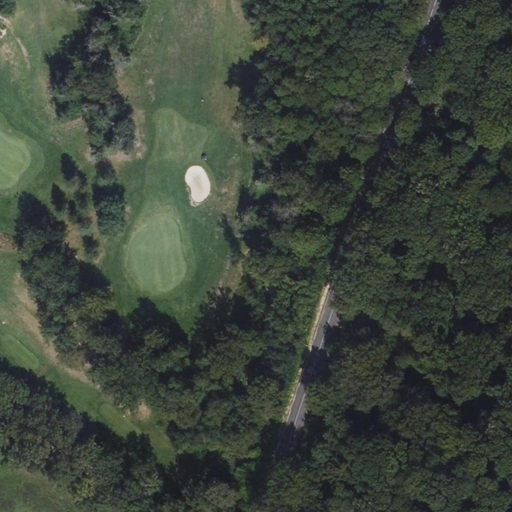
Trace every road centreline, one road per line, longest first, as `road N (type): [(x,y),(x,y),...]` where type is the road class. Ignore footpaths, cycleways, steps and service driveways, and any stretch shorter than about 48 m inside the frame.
road 1 (secondary): [(432,0),(258,511)]
road 2 (unclassified): [(0,417),(166,511)]
